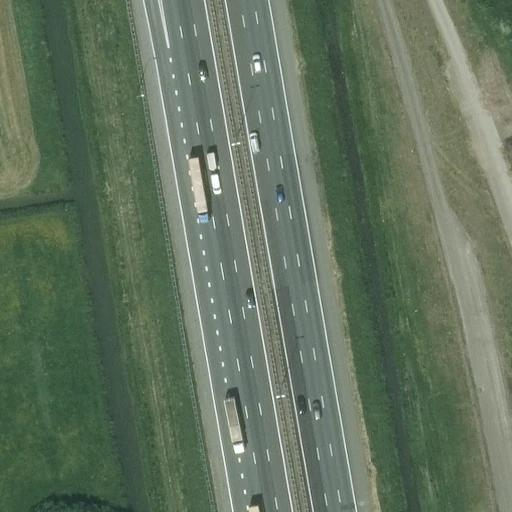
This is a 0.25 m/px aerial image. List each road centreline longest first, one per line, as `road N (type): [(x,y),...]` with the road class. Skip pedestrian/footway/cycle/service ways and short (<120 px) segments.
road 1 (motorway): [(336,511),(248,0)]
road 2 (motorway): [(190,45),(270,511)]
